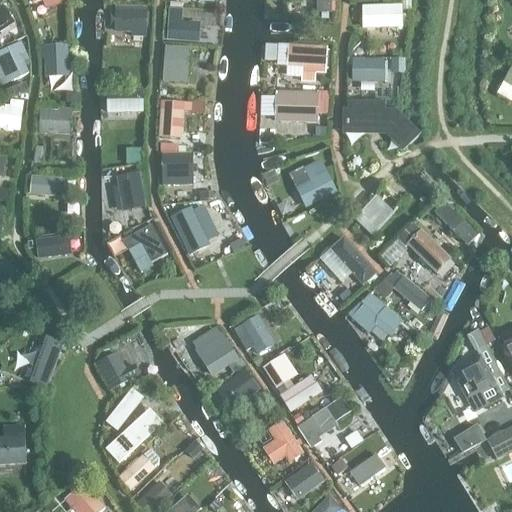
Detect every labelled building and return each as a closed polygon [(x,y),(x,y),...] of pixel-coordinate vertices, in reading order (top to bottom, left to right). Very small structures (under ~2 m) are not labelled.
[(31,0),(34,6),(43,2),(45,10),(75,1),(74,0),(31,0)] [(332,15),(331,0),(317,0),(317,15),(332,15)] [(402,2),(402,7),(402,11),(411,11),(411,2),(402,2)] [(0,35),(15,26),(3,7),(0,9),(0,35)] [(403,29),(402,11),(402,7),(362,8),(363,30),(403,29)] [(146,39),(147,8),(115,8),(115,34),(132,35),(131,38),(146,39)] [(169,10),(167,42),(200,44),(201,25),(182,23),(183,11),(169,10)] [(21,44),(0,53),(13,82),(29,75),(26,67),(31,65),(21,44)] [(44,47),(45,79),(68,61),(68,46),(44,47)] [(277,46),(276,67),(301,69),(301,79),(301,83),(315,84),(316,75),(326,75),(326,70),(327,49),(277,46)] [(192,50),(165,48),(163,83),(190,85),(192,50)] [(392,60),(392,73),(405,73),(405,60),(392,60)] [(354,84),(387,83),(387,62),(354,62),(354,84)] [(9,101),(12,100),(29,94),(25,85),(6,92),(7,97),(9,101)] [(109,90),(109,107),(128,107),(127,114),(143,114),(143,90),(109,90)] [(79,104),(80,95),(70,94),(66,99),(66,105),(79,104)] [(276,94),(275,121),(318,123),(318,116),(327,116),(328,94),(319,94),(319,95),(276,94)] [(10,108),(7,107),(0,106),(0,130),(20,133),(23,103),(11,102),(10,108)] [(161,103),(159,139),(182,141),(184,113),(192,113),(192,105),(161,103)] [(343,111),(343,130),(389,131),(404,146),(418,132),(397,111),(386,111),(385,103),(348,103),(348,111),(343,111)] [(71,136),(72,113),(72,109),(60,109),(60,112),(40,112),(39,135),(71,136)] [(161,146),(161,155),(178,155),(178,146),(161,146)] [(127,166),(142,165),(142,154),(127,154),(127,166)] [(178,187),(178,177),(193,176),(193,155),(162,156),(163,187),(178,187)] [(321,162),(304,170),(310,184),(296,191),(306,210),(337,194),(321,162)] [(146,209),(140,175),(117,179),(124,213),(146,209)] [(65,181),(32,178),(30,196),(63,200),(65,181)] [(8,192),(0,190),(0,202),(6,203),(8,192)] [(365,226),(376,237),(397,215),(385,204),(365,226)] [(479,235),(446,204),(434,216),(466,250),(479,235)] [(171,219),(189,257),(211,248),(192,209),(184,214),(181,210),(171,214),(173,218),(171,219)] [(72,220),(72,231),(82,231),(82,220),(72,220)] [(405,249),(421,232),(413,225),(397,241),(405,249)] [(142,247),(152,264),(167,256),(151,226),(136,234),(135,232),(127,236),(128,238),(123,242),(129,252),(139,246),(142,247)] [(38,260),(59,257),(59,252),(72,250),(70,237),(36,242),(38,260)] [(455,264),(424,238),(400,268),(426,291),(455,264)] [(233,246),(236,253),(248,248),(245,241),(233,246)] [(378,277),(342,243),(321,264),(354,298),(378,277)] [(0,299),(1,300),(23,281),(8,266),(14,261),(6,253),(0,258),(0,299)] [(396,276),(388,283),(397,291),(407,279),(401,274),(398,277),(396,276)] [(345,305),(352,298),(347,291),(339,298),(345,305)] [(369,336),(376,327),(390,338),(402,323),(370,295),(361,304),(360,303),(348,316),(351,320),(369,336)] [(261,329),(264,327),(258,317),(234,332),(247,353),(253,349),(257,356),(272,347),(261,329)] [(480,334),(486,347),(495,342),(489,329),(480,334)] [(480,334),(469,340),(477,354),(487,348),(480,334)] [(224,338),(199,354),(213,377),(239,361),(224,338)] [(30,384),(47,390),(64,344),(47,339),(30,384)] [(111,392),(140,377),(134,366),(126,371),(117,354),(96,365),(111,392)] [(257,368),(264,364),(259,357),(252,361),(257,368)] [(280,359),(265,369),(278,389),(293,379),(280,359)] [(496,387),(481,359),(454,374),(468,401),(496,387)] [(241,361),(229,368),(234,375),(246,367),(241,361)] [(260,392),(245,371),(224,386),(239,407),(260,392)] [(291,414),(322,394),(312,377),(294,388),(290,382),(284,386),(288,392),(280,397),(291,414)] [(106,424),(117,433),(143,400),(132,391),(106,424)] [(326,410),(336,424),(350,414),(341,400),(326,410)] [(298,429),(312,450),(322,443),(319,440),(338,427),(326,410),(298,429)] [(106,451),(119,465),(154,432),(141,419),(106,451)] [(278,443),(267,450),(276,463),(288,455),(292,462),(303,455),(298,448),(301,446),(298,442),(295,444),(282,424),(272,430),(279,442),(278,443)] [(454,441),(463,455),(485,441),(477,427),(454,441)] [(511,453),(511,428),(487,441),(497,461),(511,453)] [(0,466),(27,466),(26,430),(16,430),(16,441),(0,440),(0,466)] [(345,441),(352,450),(363,443),(356,433),(345,441)] [(198,444),(188,453),(195,460),(205,451),(198,444)] [(120,480),(130,491),(155,468),(159,465),(159,461),(151,451),(120,480)] [(360,489),(386,470),(376,456),(350,475),(360,489)] [(331,468),(337,477),(348,469),(341,461),(331,468)] [(324,483),(311,465),(285,485),(298,502),(324,483)] [(73,511),(101,511),(105,509),(85,485),(65,502),(73,511)] [(141,511),(154,511),(171,496),(160,485),(136,507),(141,511)] [(340,511),(341,511),(329,498),(315,511),(340,511)] [(191,511),(183,502),(170,511),(191,511)]
